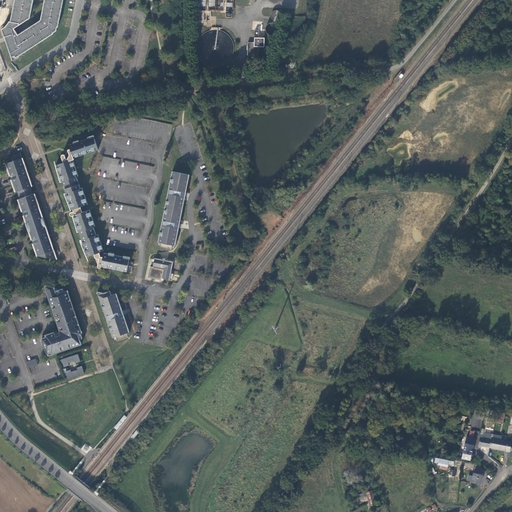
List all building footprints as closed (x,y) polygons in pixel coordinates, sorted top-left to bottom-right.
[(15,0),(11,22),(9,21),(9,22),(9,23),(8,23),(8,24),(7,25),(6,26),(5,27),(4,28),(3,29),(2,29),(5,37),(12,57),(15,56),(16,57),(22,53),(23,54),(53,34),(53,33),(56,31),(57,27),(58,27),(63,0),(44,0),(41,20),(40,21),(18,35),(14,29),(30,18),(33,0),(15,0)] [(198,21),(206,22),(206,11),(199,11),(198,21)] [(254,42),(248,42),(248,55),(259,55),(259,47),(264,47),(265,38),(254,37),(254,42)] [(63,185),(78,181),(76,176),(78,176),(73,159),(72,160),(71,159),(73,157),(73,158),(98,149),(94,136),(79,141),(79,140),(73,142),(74,143),(69,145),(70,149),(68,149),(65,155),(64,154),(63,154),(62,155),(62,156),(64,162),(55,165),(60,182),(62,181),(63,185)] [(26,170),(27,169),(24,161),(23,162),(20,152),(17,153),(16,155),(15,154),(13,156),(11,158),(11,159),(8,160),(8,162),(7,163),(8,167),(7,167),(10,175),(19,172),(22,171),(26,170)] [(189,174),(172,171),(158,242),(161,242),(160,247),(171,249),(172,245),(175,245),(179,227),(180,227),(181,221),(180,221),(185,198),(186,198),(187,193),(186,192),(189,174)] [(15,187),(16,190),(31,185),(30,182),(31,182),(29,174),(23,175),(20,176),(11,179),(14,187),(15,187)] [(99,259),(98,265),(97,265),(98,267),(99,268),(100,267),(101,267),(101,266),(131,272),(133,263),(128,262),(129,258),(114,255),(114,253),(109,252),(108,253),(104,252),(103,257),(99,256),(100,254),(99,252),(103,250),(98,234),(96,234),(93,226),(95,226),(89,209),(82,212),(80,206),(88,204),(82,187),(80,188),(79,184),(65,189),(66,193),(64,193),(70,210),(72,209),(73,211),(70,212),(70,213),(70,214),(71,215),(72,215),(75,223),(77,232),(79,231),(82,239),(80,240),(86,256),(94,254),(95,259),(99,259)] [(19,195),(32,190),(31,186),(17,190),(19,195)] [(19,203),(22,211),(30,208),(34,207),(39,205),(37,197),(36,197),(35,194),(19,199),(20,202),(19,203)] [(31,239),(40,237),(44,236),(49,234),(46,225),(45,225),(42,218),(43,217),(41,209),(36,211),(31,212),(23,215),(26,223),(27,223),(29,231),(31,239)] [(43,253),(44,256),(50,257),(50,256),(52,256),(55,255),(52,246),(53,245),(50,238),(45,240),(41,241),(33,243),(35,251),(36,251),(38,255),(43,253)] [(159,277),(172,280),(173,275),(172,275),(172,273),(171,273),(172,270),(171,270),(173,262),(165,260),(165,259),(164,258),(163,258),(162,259),(154,258),(152,266),(150,266),(151,266),(149,276),(159,278),(159,277)] [(47,355),(81,345),(78,334),(81,333),(68,290),(64,291),(63,289),(56,291),(55,288),(45,286),(60,332),(60,334),(55,336),(54,332),(52,333),(45,335),(46,336),(42,337),(43,342),(45,349),(47,355)] [(122,311),(116,293),(111,294),(110,290),(98,294),(112,337),(115,336),(117,340),(128,336),(126,332),(129,331),(123,314),(124,314),(123,311),(122,311)] [(62,359),(64,366),(69,365),(68,363),(75,360),(76,363),(80,361),(78,354),(62,359)] [(36,358),(27,361),(29,367),(38,364),(36,358)] [(82,366),(77,367),(78,370),(71,372),(71,370),(66,371),(68,378),(84,373),(82,366)] [(485,412),(475,410),(473,417),(483,420),(485,412)] [(505,413),(498,410),(495,422),(503,423),(505,413)] [(115,427),(117,429),(127,417),(125,415),(115,427)] [(471,426),(480,428),(482,420),(473,418),(471,426)] [(137,430),(131,437),(134,439),(140,432),(137,430)] [(479,445),(490,447),(492,437),(492,434),(485,432),(484,438),(480,437),(479,445)] [(470,460),(475,439),(467,437),(462,458),(470,460)] [(510,452),(511,441),(501,439),(492,437),(490,447),(505,450),(505,451),(510,452)] [(449,461),(440,459),(439,464),(441,464),(440,468),(447,470),(449,461)] [(473,476),(469,475),(467,481),(480,484),(483,475),(479,474),(479,473),(475,471),(474,473),(473,476)] [(366,492),(367,495),(370,505),(376,504),(372,491),(366,492)]
